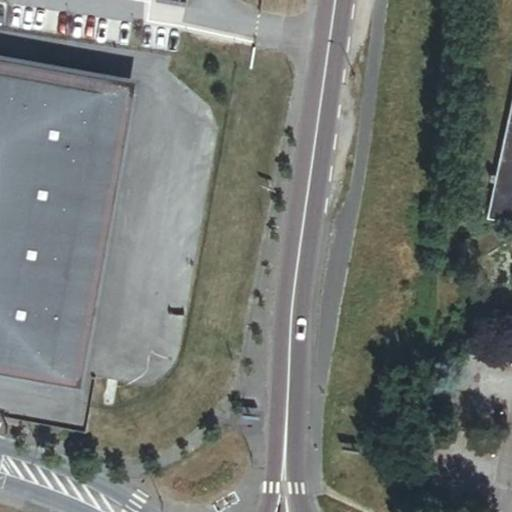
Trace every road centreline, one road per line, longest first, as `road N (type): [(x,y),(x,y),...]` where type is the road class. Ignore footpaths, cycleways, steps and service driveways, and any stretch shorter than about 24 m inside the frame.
road 1 (primary): [(283,487),(295,294),(335,0)]
road 2 (tertiary): [(0,464),(118,511)]
